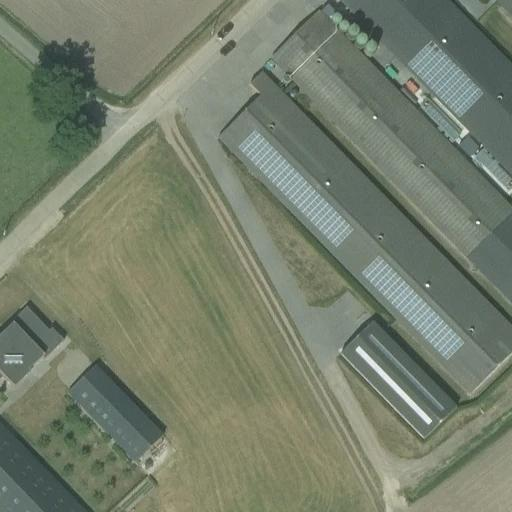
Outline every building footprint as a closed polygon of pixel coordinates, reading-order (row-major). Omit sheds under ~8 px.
[(511,68),(445,0),(335,0),(511,180),(511,68)] [(511,0),(493,0),(511,19),(511,0)] [(511,212),(319,14),(271,60),(511,307),(511,212)] [(511,354),(511,333),(261,74),(249,85),(261,97),(216,141),(466,399),(511,354)] [(13,391),(61,343),(25,308),(0,333),(0,379),(1,379),(13,391)] [(454,412),(371,326),(339,357),(422,443),(454,412)] [(161,438),(94,369),(65,396),(132,466),(161,438)] [(81,511),(0,426),(0,511),(81,511)]
